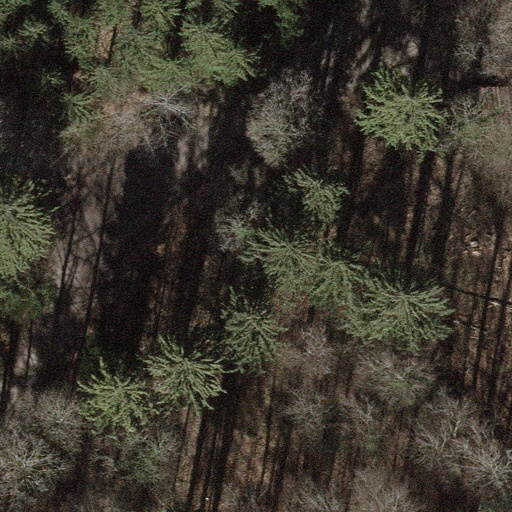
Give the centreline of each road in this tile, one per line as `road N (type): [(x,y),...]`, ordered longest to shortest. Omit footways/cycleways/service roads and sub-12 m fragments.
road 1 (track): [(140,230),(364,0)]
road 2 (track): [(140,230),(84,276),(0,432)]
road 3 (track): [(511,47),(285,89)]
road 4 (track): [(140,230),(0,130)]
